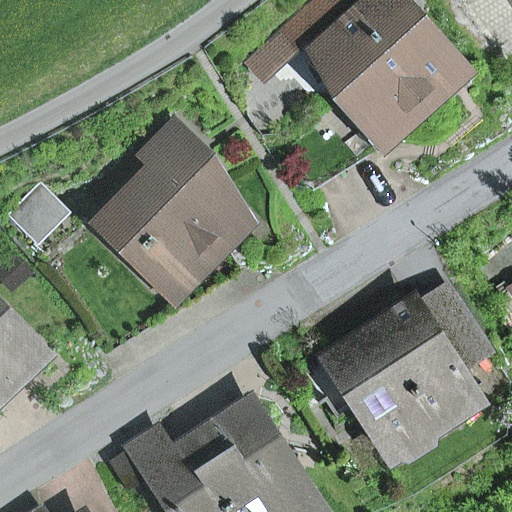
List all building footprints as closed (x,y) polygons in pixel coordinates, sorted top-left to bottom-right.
[(462,74),(394,0),(373,0),(363,10),(354,0),(319,0),(289,27),(303,43),(306,40),(346,84),(338,91),(379,136),(411,107),(418,114),(462,74)] [(496,3),(493,0),(469,0),(478,14),(496,3)] [(289,27),(250,62),(264,77),(303,43),(289,27)] [(210,241),(221,252),(227,246),(250,222),(214,187),(218,179),(216,168),(175,127),(145,157),(156,167),(100,223),(136,258),(146,248),(175,277),(210,241)] [(99,344),(106,357),(243,272),(227,246),(221,252),(210,241),(175,277),(180,294),(99,344)] [(414,304),(422,317),(453,297),(445,284),(414,304)] [(430,446),(432,434),(478,403),(457,372),(489,351),(453,297),(422,317),(414,304),(413,302),(344,348),(378,400),(362,411),(393,459),(399,455),(411,458),(430,446)] [(0,396),(41,357),(0,313),(0,396)] [(362,411),(378,400),(344,348),(327,359),(362,411)] [(245,425),(255,419),(246,406),(224,419),(236,418),(245,425)] [(320,511),(258,417),(255,419),(245,425),(236,418),(224,419),(212,432),(173,455),(157,431),(109,462),(129,492),(151,478),(174,511),(320,511)]
